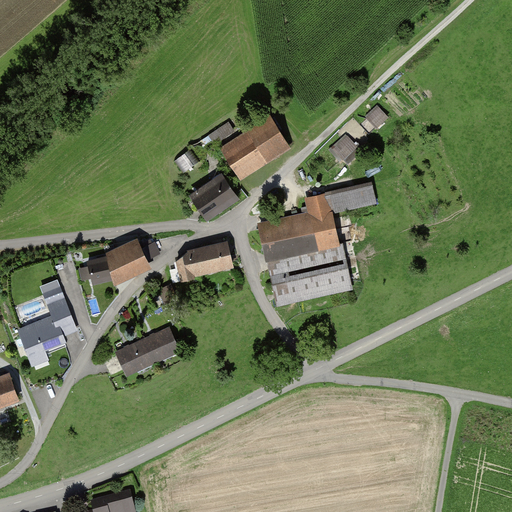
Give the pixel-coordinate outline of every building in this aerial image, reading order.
[(387,117),(378,108),(368,118),(377,127),(387,117)] [(225,153),(237,173),(288,143),(273,119),(250,133),(252,136),(225,153)] [(233,133),(227,124),(210,136),(216,144),(233,133)] [(356,147),(348,137),(335,149),(343,158),(356,147)] [(191,149),(175,161),(183,173),(200,162),(191,149)] [(199,192),(192,196),(206,218),(238,198),(224,176),(211,184),(209,182),(197,190),(199,192)] [(373,202),(369,185),(308,199),(309,206),(301,208),(304,220),(262,229),(267,253),(279,250),(283,265),(269,268),(278,305),(352,288),(341,243),(338,244),(330,212),(373,202)] [(228,242),(189,251),(178,260),(183,280),(195,277),(194,273),(234,264),(228,242)] [(110,257),(89,262),(93,283),(115,277),(115,279),(147,263),(139,245),(110,258),(110,257)] [(178,298),(171,285),(159,291),(166,304),(178,298)] [(49,303),(64,297),(60,288),(45,294),(49,303)] [(54,317),(20,330),(29,354),(65,340),(62,334),(66,333),(63,327),(74,323),(65,300),(50,306),(54,317)] [(173,326),(146,340),(157,362),(184,349),(173,326)] [(146,340),(119,353),(131,376),(157,362),(146,340)] [(10,375),(0,379),(0,405),(18,399),(10,375)] [(141,511),(134,487),(92,499),(95,511),(141,511)]
